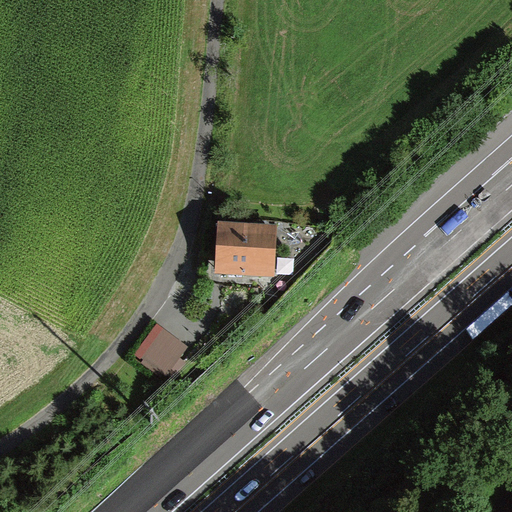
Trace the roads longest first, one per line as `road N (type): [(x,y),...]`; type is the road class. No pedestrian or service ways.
road 1 (residential): [(218,0),(198,180),(177,256),(96,373),(0,448)]
road 2 (motorway): [(511,187),(147,511)]
road 3 (motorway): [(230,511),(511,262)]
